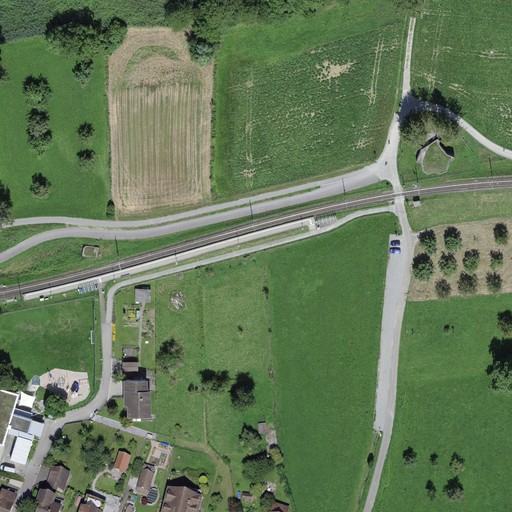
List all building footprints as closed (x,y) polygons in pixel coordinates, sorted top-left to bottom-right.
[(423,136),(428,143),(437,136),(432,130),(423,136)] [(441,139),(438,137),(421,149),(417,161),(422,163),(423,170),(428,173),(437,171),(439,173),(447,170),(452,159),(454,159),(455,155),(448,153),(440,143),(441,139)] [(98,246),(83,244),(82,255),(97,257),(98,246)] [(149,290),(138,290),(137,300),(149,301),(149,290)] [(140,370),(140,360),(125,361),(125,370),(140,370)] [(147,379),(123,379),(123,417),(148,416),(147,379)] [(13,410),(19,389),(0,383),(0,439),(4,441),(9,425),(41,434),(46,419),(13,410)] [(131,456),(119,452),(114,469),(126,473),(131,456)] [(59,493),(65,473),(52,469),(46,489),(59,493)] [(154,473),(143,471),(138,494),(150,496),(154,473)] [(197,511),(200,502),(165,494),(161,511),(197,511)] [(0,496),(0,511),(11,511),(15,503),(0,496)]
